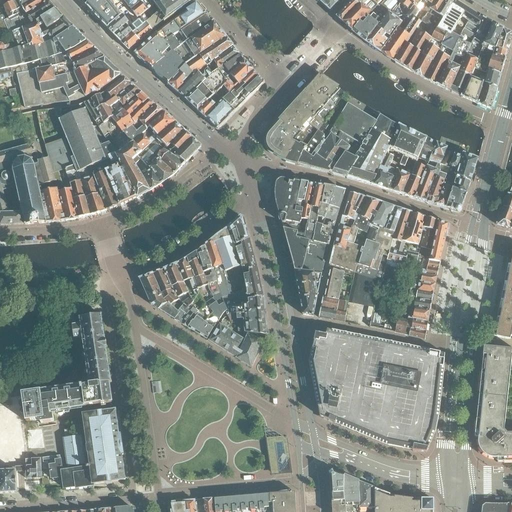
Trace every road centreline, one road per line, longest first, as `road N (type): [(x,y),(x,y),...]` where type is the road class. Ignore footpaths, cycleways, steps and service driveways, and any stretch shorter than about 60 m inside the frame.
road 1 (residential): [(238,156),(66,0)]
road 2 (residential): [(335,30),(403,77),(502,124)]
road 3 (residential): [(295,423),(134,325)]
road 4 (residential): [(134,325),(159,495)]
road 5 (residential): [(293,327),(454,348)]
road 6 (residential): [(119,274),(192,244),(254,197)]
road 7 (residential): [(119,274),(104,224),(0,232)]
road 8 (residential): [(159,495),(300,480)]
road 9 (residential): [(0,508),(137,498)]
road 10 (tertiary): [(463,478),(470,347)]
road 11 (tertiary): [(454,348),(450,477)]
road 12 (tertiary): [(472,223),(454,348)]
